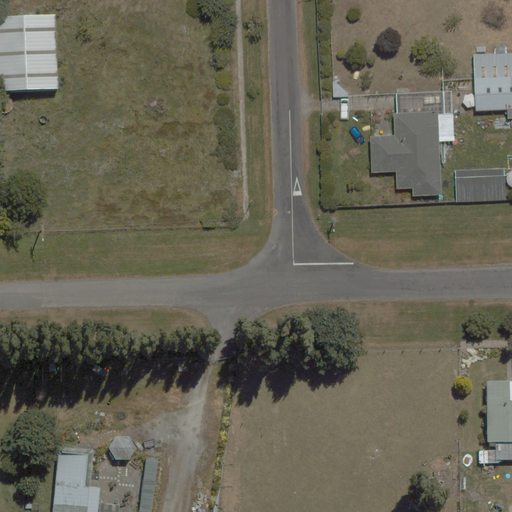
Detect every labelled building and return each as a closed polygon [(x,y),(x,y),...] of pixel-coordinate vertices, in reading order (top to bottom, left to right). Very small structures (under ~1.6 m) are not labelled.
[(58,12),(0,12),(0,89),(59,89),(58,12)] [(511,49),(473,51),(475,107),(511,105),(511,49)] [(397,128),(373,128),(373,166),(399,166),(400,184),(416,183),(416,190),(444,190),(443,134),(455,134),(455,119),(443,119),(442,105),(397,106),(397,128)] [(511,377),(486,378),(487,447),(499,447),(500,455),(508,455),(508,463),(511,463),(511,377)] [(88,451),(60,447),(54,511),(95,511),(97,488),(85,487),(88,451)]
